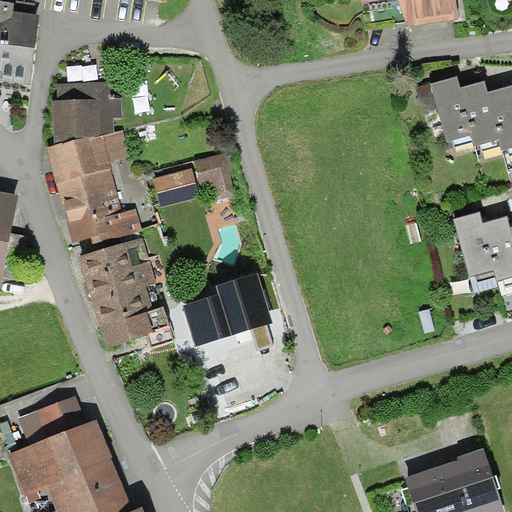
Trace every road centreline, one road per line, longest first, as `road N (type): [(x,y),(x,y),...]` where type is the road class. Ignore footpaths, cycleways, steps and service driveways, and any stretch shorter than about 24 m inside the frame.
road 1 (residential): [(0,139),(30,180),(92,357),(148,476)]
road 2 (residential): [(318,394),(231,88)]
road 3 (residential): [(231,88),(511,40)]
road 4 (residential): [(318,394),(511,335)]
road 5 (residential): [(148,476),(318,394)]
